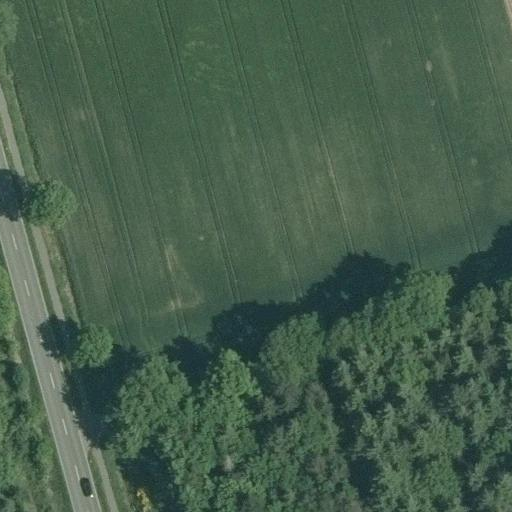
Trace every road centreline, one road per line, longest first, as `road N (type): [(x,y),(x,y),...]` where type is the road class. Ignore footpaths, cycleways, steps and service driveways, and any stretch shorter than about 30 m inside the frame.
road 1 (unclassified): [(70,430),(511,298)]
road 2 (secondary): [(0,169),(70,430)]
